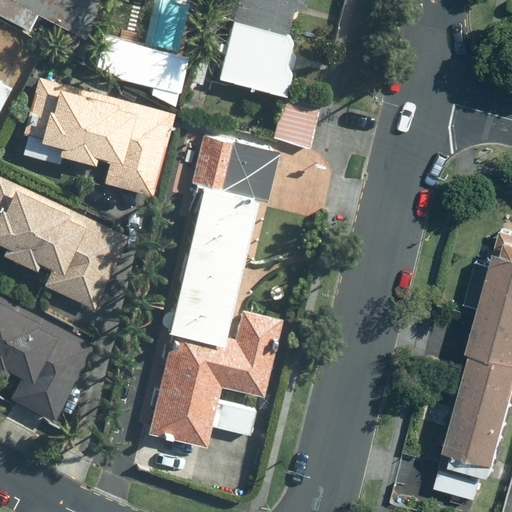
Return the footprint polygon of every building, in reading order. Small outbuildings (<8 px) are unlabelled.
[(4,0),(35,14),(42,0),(4,0)] [(283,67),(286,50),(289,36),(283,35),(287,11),(289,11),(290,11),(291,11),(292,11),(294,10),(295,10),(296,10),(297,9),(298,8),(299,8),(300,7),(301,6),(302,5),(303,4),(304,3),(305,2),(305,1),(306,0),(220,0),(217,22),(222,23),(212,84),(230,87),(285,97),(290,68),(283,67)] [(110,163),(106,179),(151,190),(172,112),(34,76),(19,136),(34,140),(31,151),(87,166),(90,158),(110,163)] [(219,331),(249,200),(266,204),(278,148),(227,137),(215,190),(193,185),(162,320),(159,334),(166,336),(144,434),(206,447),(210,428),(248,436),(254,410),(216,402),(219,388),(263,398),(281,320),(237,310),(228,350),(216,347),(219,331)] [(0,175),(0,258),(28,273),(33,264),(48,271),(41,285),(91,309),(126,236),(0,175)] [(511,231),(494,227),(433,490),(474,500),(479,476),(493,479),(511,398),(511,231)] [(0,369),(18,379),(8,399),(37,414),(60,408),(93,345),(0,297),(0,369)]
